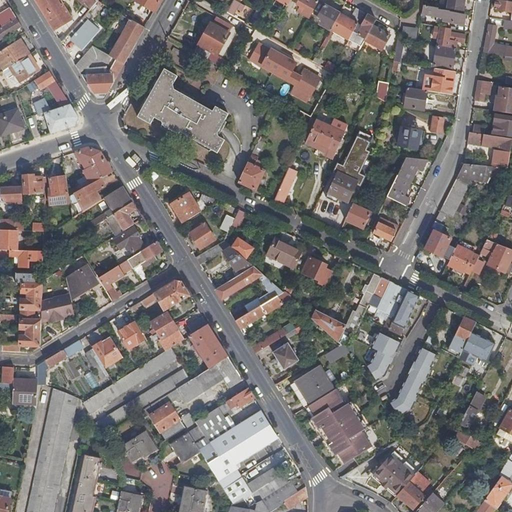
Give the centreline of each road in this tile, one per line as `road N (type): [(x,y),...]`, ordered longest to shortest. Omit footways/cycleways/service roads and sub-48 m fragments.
road 1 (tertiary): [(102,129),(334,503)]
road 2 (unclassified): [(102,129),(397,268)]
road 3 (unclassified): [(397,268),(457,145),(482,0)]
road 4 (secondary): [(21,0),(102,129)]
road 5 (secondary): [(102,129),(177,0)]
road 6 (unclassified): [(511,325),(397,268)]
road 7 (unknown): [(189,0),(296,57)]
